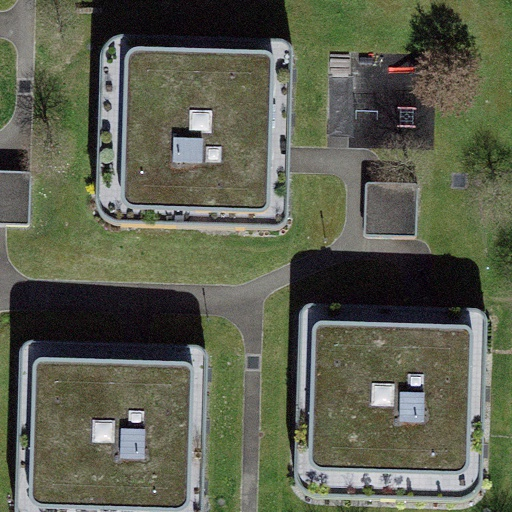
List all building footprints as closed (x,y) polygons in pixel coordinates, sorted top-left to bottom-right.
[(299,67),(122,59),(114,241),(292,249),(295,175),(299,67)] [(0,226),(27,228),(29,173),(0,172),(0,226)] [(368,238),(413,236),(411,198),(366,200),(368,238)] [(488,511),(496,330),(313,323),(306,509),(386,511),(488,511)] [(216,511),(223,367),(30,359),(23,511),(216,511)]
